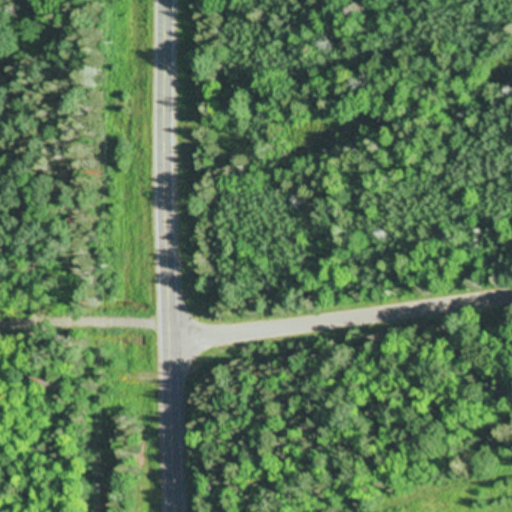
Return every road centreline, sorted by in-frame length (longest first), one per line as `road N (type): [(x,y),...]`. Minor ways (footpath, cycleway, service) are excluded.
road 1 (secondary): [(184,511),(176,0)]
road 2 (residential): [(179,335),(511,290)]
